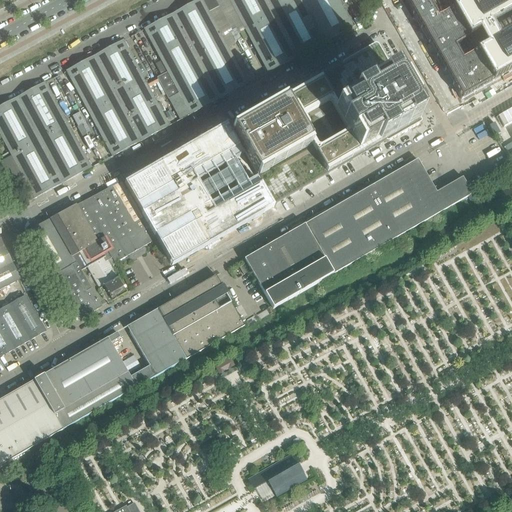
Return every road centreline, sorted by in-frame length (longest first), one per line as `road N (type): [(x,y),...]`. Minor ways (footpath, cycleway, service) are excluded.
road 1 (unclassified): [(65,344),(445,127)]
road 2 (unclassified): [(6,228),(386,24)]
road 3 (unclassified): [(0,93),(174,0)]
road 4 (unclassified): [(65,344),(6,228)]
